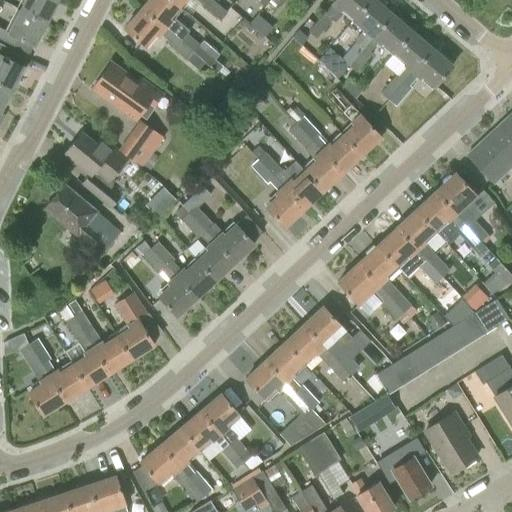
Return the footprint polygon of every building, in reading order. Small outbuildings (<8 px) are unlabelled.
[(21,0),(17,9),(45,23),(56,0),(21,0)] [(173,0),(149,0),(142,8),(166,28),(174,35),(205,62),(210,66),(215,59),(216,59),(200,44),(199,44),(187,34),(190,30),(172,15),(180,6),(173,0)] [(214,0),(173,0),(180,6),(185,0),(196,0),(220,20),(228,11),(214,0)] [(334,0),(332,3),(307,32),(316,39),(340,10),(340,11),(343,7),(355,17),(369,0),(334,0)] [(364,31),(340,59),(348,66),(364,47),(372,38),(393,14),(376,0),(369,0),(355,17),(367,27),(363,31),(364,31)] [(142,8),(125,29),(145,46),(155,35),(158,37),(161,34),(166,28),(142,8)] [(45,23),(17,9),(5,32),(33,47),(45,23)] [(393,14),(372,38),(378,43),(381,45),(384,41),(396,51),(413,31),(393,14)] [(403,64),(379,92),(383,95),(379,99),(383,102),(380,106),(381,108),(388,100),(433,48),(413,31),(396,51),(406,61),(403,64)] [(169,41),(167,44),(198,70),(205,62),(174,35),(169,41)] [(364,47),(348,66),(356,73),(372,54),(370,52),(364,47)] [(433,48),(388,100),(396,107),(421,79),(424,75),(436,85),(453,65),(433,48)] [(0,83),(12,89),(23,68),(0,56),(0,83)] [(210,66),(209,66),(217,73),(223,66),(215,59),(210,66)] [(92,89),(135,120),(140,115),(145,119),(163,94),(139,77),(137,79),(112,62),(92,89)] [(0,111),(0,112),(12,89),(0,83),(0,111)] [(336,88),(328,96),(343,112),(352,104),(336,88)] [(354,124),(343,134),(361,154),(381,135),(360,113),(351,121),(354,124)] [(304,116),(297,122),(313,140),(320,134),(304,116)] [(511,120),(509,117),(488,136),(511,161),(511,120)] [(140,118),(129,133),(153,150),(164,135),(140,118)] [(291,128),(288,130),(316,159),(305,169),(323,189),(342,172),(321,149),(313,140),(297,122),(291,128)] [(91,175),(103,185),(95,195),(111,208),(120,197),(110,189),(111,187),(113,181),(113,177),(128,158),(102,138),(96,145),(81,133),(65,154),(91,175)] [(328,142),(321,149),(342,172),(361,154),(343,134),(332,144),(330,141),(328,142)] [(511,166),(511,161),(488,136),(468,155),(494,183),(511,166)] [(265,151),(258,158),(275,176),(283,185),(304,207),(323,189),(305,169),(304,170),(295,160),(285,170),(283,168),(281,169),(265,151)] [(258,158),(250,165),(267,184),(269,181),(275,176),(258,158)] [(511,187),(511,169),(503,177),(511,187)] [(455,172),(435,191),(481,241),(488,234),(475,220),(478,217),(467,204),(476,195),(455,172)] [(112,223),(64,184),(45,208),(102,254),(120,232),(111,224),(112,223)] [(166,185),(149,201),(161,214),(178,198),(166,185)] [(277,195),(266,205),(285,225),(304,207),(283,185),(277,190),(275,193),(277,195)] [(435,191),(416,209),(434,229),(444,220),(455,232),(456,231),(473,248),(481,241),(435,191)] [(196,205),(189,211),(207,230),(214,238),(236,261),(255,243),(253,240),(237,223),(236,222),(225,232),(222,230),(221,231),(214,222),(213,223),(197,207),(196,205)] [(416,209),(397,227),(443,276),(450,269),(423,240),(434,229),(416,209)] [(182,218),(181,219),(199,237),(200,236),(207,230),(189,211),(182,218)] [(397,227),(377,245),(407,276),(418,266),(435,284),(443,276),(397,227)] [(209,248),(197,258),(217,279),(236,261),(214,238),(208,244),(206,245),(209,248)] [(158,241),(151,247),(168,265),(176,273),(197,297),(217,279),(197,258),(187,268),(184,265),(180,269),(173,261),(175,259),(158,241)] [(481,241),(473,248),(480,256),(488,248),(481,241)] [(377,245),(358,263),(404,312),(412,305),(385,276),(396,265),(407,276),(377,245)] [(150,248),(142,256),(159,274),(168,265),(151,247),(150,248)] [(491,269),(494,271),(505,284),(511,281),(511,280),(511,276),(499,262),(491,269)] [(404,312),(358,263),(337,282),(359,305),(372,293),(396,319),(404,312)] [(169,284),(158,294),(178,315),(197,297),(176,273),(167,282),(169,284)] [(101,302),(117,293),(109,279),(93,288),(101,302)] [(478,282),(464,295),(477,308),(490,295),(478,282)] [(133,291),(114,303),(128,324),(129,327),(117,335),(132,359),(155,344),(139,320),(146,315),(146,314),(147,313),(133,291)] [(462,299),(456,304),(468,317),(473,313),(474,312),(462,299)] [(322,306),(303,324),(350,373),(357,367),(332,340),(333,339),(330,336),(341,326),(322,306)] [(474,312),(473,313),(486,333),(498,326),(495,320),(485,306),(474,312)] [(81,310),(73,315),(110,373),(132,359),(117,335),(105,342),(103,339),(101,341),(81,310)] [(468,317),(461,321),(474,341),(486,333),(473,313),(468,317)] [(73,315),(64,321),(76,341),(75,342),(83,356),(73,363),(88,387),(110,373),(73,315)] [(461,321),(449,329),(462,349),(474,341),(461,321)] [(303,324),(284,342),(303,362),(314,351),(341,381),(350,373),(303,324)] [(449,329),(436,336),(449,357),(462,349),(449,329)] [(436,336),(424,344),(437,364),(449,357),(436,336)] [(37,338),(29,343),(43,364),(49,360),(51,359),(37,338)] [(284,342),(265,360),(287,382),(294,376),(295,375),(292,372),(303,362),(284,342)] [(28,343),(20,349),(21,351),(39,380),(41,383),(28,391),(43,415),(66,400),(49,374),(43,364),(29,343),(28,343)] [(424,344),(412,352),(425,372),(437,364),(424,344)] [(412,352),(400,359),(413,380),(425,372),(412,352)] [(482,384),(497,376),(505,389),(494,396),(511,423),(511,371),(509,367),(502,355),(475,372),(482,384)] [(400,359),(388,367),(401,388),(413,380),(400,359)] [(265,360),(246,378),(264,398),(276,387),(278,390),(281,388),(287,382),(265,360)] [(55,370),(49,374),(66,400),(88,387),(73,363),(60,371),(58,368),(55,370)] [(401,388),(388,367),(375,375),(388,396),(401,388)] [(302,384),(295,391),(312,408),(319,402),(302,384)] [(289,396),(287,398),(300,413),(304,416),(312,409),(312,408),(295,391),(289,396)] [(220,393),(200,410),(244,462),(252,455),(228,427),(229,426),(226,423),(238,413),(220,393)] [(386,394),(361,409),(370,424),(395,409),(386,394)] [(200,410),(180,427),(197,447),(208,438),(211,441),(214,439),(222,448),(220,450),(236,469),(244,462),(200,410)] [(425,430),(451,473),(478,456),(460,428),(462,426),(453,412),(425,430)] [(180,427),(160,444),(204,496),(212,489),(188,461),(189,460),(186,457),(197,447),(180,427)] [(323,431),(310,439),(342,492),(343,491),(339,485),(349,478),(337,460),(340,459),(323,431)] [(393,470),(410,499),(430,486),(406,446),(392,454),(381,435),(367,444),(381,467),(387,464),(392,471),(393,470)] [(342,492),(310,439),(297,448),(315,475),(317,473),(333,498),(342,492)] [(204,496),(160,444),(140,461),(157,481),(168,472),(195,503),(204,496)] [(261,470),(252,476),(274,511),(280,511),(285,509),(272,487),(283,480),(277,471),(284,467),(281,461),(263,472),(261,470)] [(115,476),(89,485),(98,511),(113,511),(113,509),(125,505),(115,476)] [(274,511),(252,476),(231,489),(245,511),(257,505),(259,509),(268,504),(273,511),(274,511)] [(349,485),(365,511),(386,511),(393,508),(377,482),(366,489),(360,479),(349,485)] [(328,511),(311,484),(300,491),(308,503),(312,511),(343,511),(340,507),(330,511),(328,511)] [(98,511),(89,485),(64,493),(70,511),(98,511)] [(312,511),(308,503),(300,491),(291,496),(300,511),(312,511)] [(70,511),(64,493),(39,501),(42,511),(70,511)] [(42,511),(39,501),(15,510),(15,511),(42,511)] [(167,511),(162,501),(152,507),(154,511),(167,511)]
